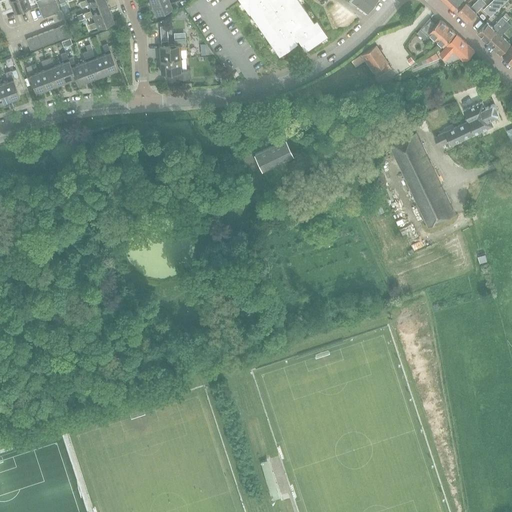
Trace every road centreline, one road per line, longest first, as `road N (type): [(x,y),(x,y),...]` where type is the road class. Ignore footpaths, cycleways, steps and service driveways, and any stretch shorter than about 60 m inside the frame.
road 1 (tertiary): [(145,98),(230,96),(295,81),(333,59),(392,0)]
road 2 (tertiary): [(0,132),(88,101),(145,98)]
